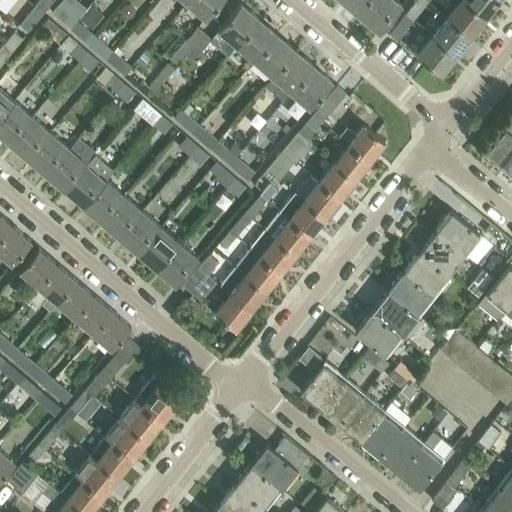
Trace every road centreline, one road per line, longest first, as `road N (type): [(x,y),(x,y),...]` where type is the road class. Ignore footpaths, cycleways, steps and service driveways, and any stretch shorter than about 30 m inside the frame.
road 1 (residential): [(246,381),(214,369),(0,186)]
road 2 (residential): [(246,381),(428,150)]
road 3 (residential): [(405,511),(246,381)]
road 4 (residential): [(297,0),(444,126)]
road 5 (residential): [(139,511),(246,381)]
